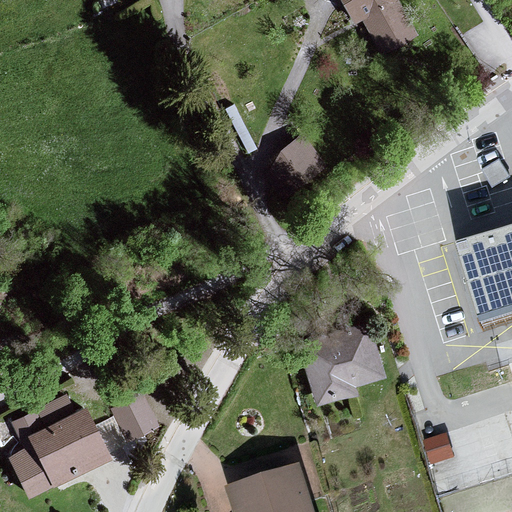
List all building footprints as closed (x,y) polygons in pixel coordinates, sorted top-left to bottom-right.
[(395,0),(331,0),(346,30),(368,20),(385,56),(411,33),(395,0)] [(322,167),(299,136),(268,159),(291,189),(322,167)] [(509,178),(500,161),(483,170),(493,187),(509,178)] [(511,227),(458,246),(486,333),(511,324),(511,227)] [(350,327),(294,341),(312,411),(351,401),(351,389),(383,382),(374,345),(350,327)] [(111,460),(83,404),(20,436),(25,447),(3,458),(26,503),(111,460)] [(431,460),(454,453),(447,429),(423,436),(431,460)] [(309,511),(297,473),(227,494),(232,511),(309,511)]
